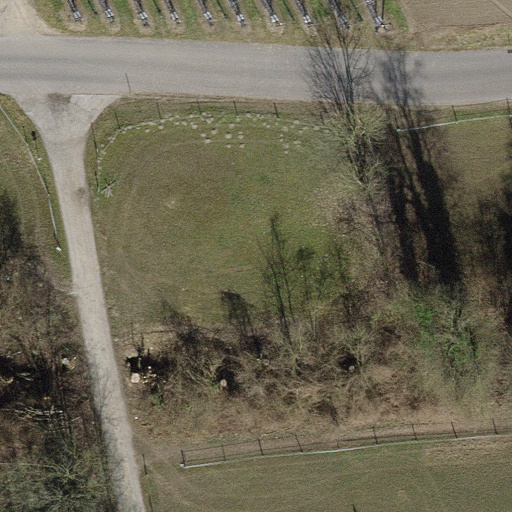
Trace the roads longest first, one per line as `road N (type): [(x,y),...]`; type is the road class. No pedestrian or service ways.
road 1 (track): [(0,5),(63,164),(128,511)]
road 2 (residential): [(511,79),(483,88),(0,80)]
